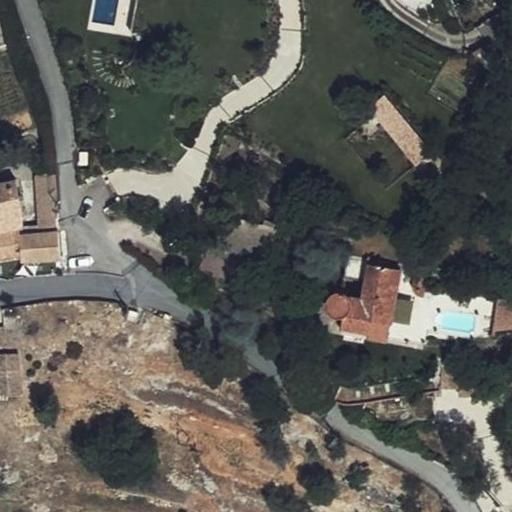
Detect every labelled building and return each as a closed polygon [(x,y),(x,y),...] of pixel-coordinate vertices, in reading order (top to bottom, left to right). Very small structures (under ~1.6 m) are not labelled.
[(21,57),(2,10),(0,10),(0,58),(3,65),(21,57)] [(434,175),(400,117),(378,130),(413,187),(434,175)] [(42,225),(35,226),(37,244),(49,242),(46,216),(59,214),(57,184),(36,190),(42,225)] [(17,200),(0,205),(0,252),(22,247),(17,200)] [(277,245),(231,230),(220,265),(269,272),(277,245)] [(0,252),(0,279),(1,284),(63,273),(59,249),(49,242),(37,244),(22,247),(0,252)] [(402,287),(347,273),(341,295),(364,300),(360,319),(339,312),(340,301),(333,300),(323,309),(321,322),(322,325),(326,332),(330,337),(343,340),(342,345),(408,361),(409,358),(415,335),(391,329),(402,287)] [(501,326),(499,326),(492,354),(511,352),(511,327),(501,327),(501,326)] [(415,335),(409,358),(425,362),(431,339),(415,335)] [(27,374),(0,374),(0,416),(29,415),(27,374)] [(442,413),(463,413),(464,394),(464,388),(443,388),(442,413)] [(484,394),(464,394),(463,413),(463,420),(484,419),(484,394)]
